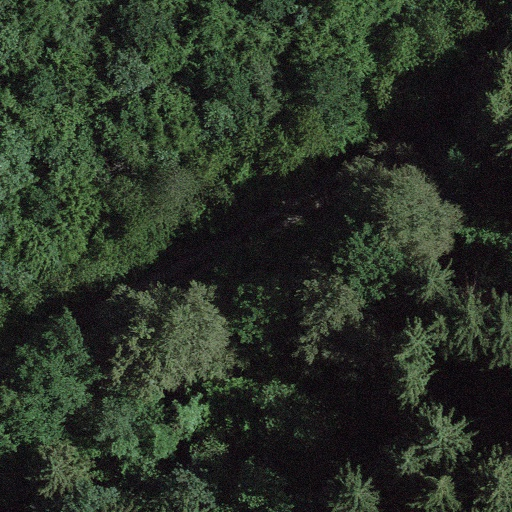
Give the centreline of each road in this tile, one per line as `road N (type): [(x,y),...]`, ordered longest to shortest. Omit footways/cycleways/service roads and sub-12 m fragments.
road 1 (track): [(511,55),(197,270),(0,367)]
road 2 (track): [(511,431),(386,511)]
